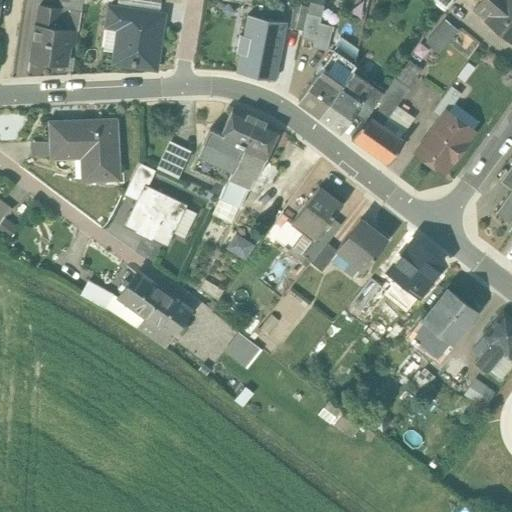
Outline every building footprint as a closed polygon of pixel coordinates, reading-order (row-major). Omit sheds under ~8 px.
[(452,0),(433,0),(445,10),(452,0)] [(511,0),(481,0),(474,9),(487,19),(485,21),(511,42),(511,0)] [(309,6),(294,3),(290,27),(303,29),(307,13),(309,6)] [(163,15),(110,7),(107,25),(119,27),(114,62),(131,64),(131,67),(134,67),(134,65),(155,68),(157,55),(156,55),(159,33),(161,33),(163,15)] [(321,16),(307,13),(303,29),(302,36),(313,39),(312,45),(327,49),(333,25),(320,22),(321,16)] [(286,22),(248,15),(237,71),(275,78),(286,22)] [(440,51),(458,28),(444,17),(426,40),(440,51)] [(70,30),(36,25),(31,60),(66,65),(70,30)] [(354,64),(334,50),(323,65),(336,74),(330,82),(338,88),(350,70),(354,64)] [(382,93),(350,70),(338,88),(319,114),(319,115),(340,129),(353,111),(364,119),(382,93)] [(317,73),(299,100),(319,114),(338,88),(330,82),(317,73)] [(364,119),(351,137),(387,163),(403,140),(381,125),(408,87),(394,76),(382,93),(364,119)] [(451,85),(432,111),(442,118),(446,111),(447,112),(461,93),(451,85)] [(233,106),(219,135),(209,131),(211,128),(209,127),(191,167),(211,176),(213,171),(227,178),(225,183),(233,168),(256,117),(233,106)] [(442,118),(417,151),(443,170),(452,158),(453,158),(464,143),(463,142),(469,134),(456,125),(459,121),(447,112),(446,111),(442,118)] [(256,117),(233,168),(254,176),(256,177),(279,127),(256,117)] [(116,120),(51,123),(52,158),(88,156),(90,180),(119,179),(116,120)] [(170,139),(158,167),(180,176),(191,148),(170,139)] [(48,156),(48,142),(30,143),(31,157),(48,156)] [(511,164),(500,181),(511,189),(511,188),(511,164)] [(254,176),(233,168),(225,183),(219,198),(240,207),(240,206),(254,176)] [(187,205),(144,184),(124,225),(136,231),(135,233),(152,241),(152,239),(167,246),(187,205)] [(318,185),(292,218),(307,229),(289,252),(300,261),(304,256),(300,253),(314,235),(316,236),(331,216),(341,203),(330,194),(329,196),(319,188),(320,186),(318,185)] [(511,188),(511,189),(496,210),(511,221),(511,188)] [(219,198),(182,276),(218,301),(274,221),(240,206),(240,207),(219,198)] [(0,235),(9,242),(18,229),(5,219),(13,210),(0,200),(0,235)] [(314,235),(300,253),(304,256),(311,261),(327,241),(341,223),(331,216),(316,236),(314,235)] [(336,248),(335,249),(336,250),(360,269),(385,237),(360,217),(336,248)] [(327,241),(311,261),(321,269),(336,250),(335,249),(336,248),(327,241)] [(415,241),(395,266),(402,272),(417,284),(420,286),(440,261),(415,241)] [(166,291),(139,271),(119,297),(146,318),(166,291)] [(402,272),(387,291),(403,303),(417,284),(402,272)] [(371,277),(350,303),(360,311),(381,285),(371,277)] [(114,293),(89,280),(81,294),(106,308),(114,293)] [(476,310),(448,288),(425,318),(426,319),(412,336),(421,344),(424,341),(440,353),(449,341),(450,342),(476,310)] [(193,311),(166,291),(146,318),(174,338),(193,311)] [(139,328),(146,318),(119,297),(112,307),(139,328)] [(494,323),(511,337),(511,317),(503,311),(494,323)] [(146,318),(139,328),(167,348),(174,338),(146,318)] [(511,347),(511,337),(494,323),(485,335),(492,341),(505,350),(508,353),(511,347)] [(248,368),(263,349),(240,331),(225,350),(248,368)] [(492,341),(475,362),(487,372),(505,350),(492,341)] [(434,377),(424,369),(412,385),(421,392),(434,377)] [(493,394),(476,382),(468,395),(484,406),(493,394)]
